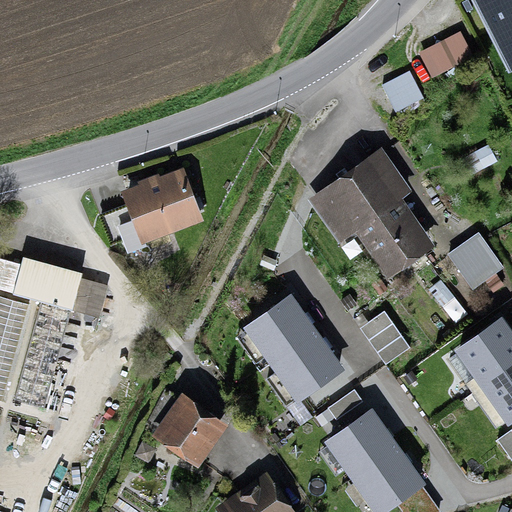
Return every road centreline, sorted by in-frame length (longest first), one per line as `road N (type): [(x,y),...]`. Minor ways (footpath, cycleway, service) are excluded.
road 1 (tertiary): [(0,179),(253,97),(335,52),(398,0)]
road 2 (unknown): [(139,297),(48,475)]
